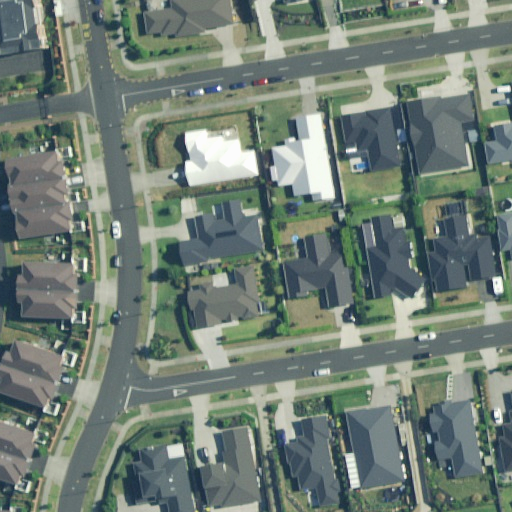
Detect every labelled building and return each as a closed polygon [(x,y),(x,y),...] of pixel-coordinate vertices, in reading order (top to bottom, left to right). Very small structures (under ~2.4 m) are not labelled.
[(0,0),(0,55),(47,48),(39,0),(0,0)] [(147,12),(150,36),(164,34),(164,37),(178,35),(178,37),(209,33),(208,29),(234,25),(230,0),(172,0),(173,9),(147,12)] [(511,81),(511,82),(511,83),(511,122),(496,125),(498,139),(484,141),(488,167),(511,163),(511,81)] [(440,96),(406,102),(420,174),(470,165),(462,122),(473,120),(469,96),(441,101),(440,96)] [(403,166),(392,107),(343,116),(348,144),(358,142),(360,152),(369,150),(373,172),(403,166)] [(336,196),(320,114),(297,118),(302,142),(273,148),(277,167),(271,168),(273,180),(279,179),(280,185),(292,183),(294,195),(311,192),(313,200),(336,196)] [(209,133),(208,129),(188,132),(192,160),(188,161),(192,186),(258,175),(254,149),(241,151),(239,139),(224,141),(222,131),(209,133)] [(60,153),(7,161),(19,240),(72,232),(60,153)] [(225,203),(228,219),(219,221),(217,212),(198,216),(203,238),(181,243),(186,266),(266,250),(259,215),(245,218),(241,200),(225,203)] [(511,211),(497,214),(504,251),(510,250),(511,260),(511,259),(511,211)] [(425,279),(412,270),(407,224),(397,226),(394,213),(371,217),(376,246),(365,247),(374,297),(403,290),(415,297),(425,279)] [(473,264),(475,282),(500,279),(494,235),(472,238),(469,217),(446,220),(449,241),(437,242),(438,249),(429,250),(434,287),(436,287),(437,292),(471,288),(468,265),(473,264)] [(284,263),(291,302),(316,298),(315,294),(325,292),(328,311),(357,306),(347,251),(333,253),(329,233),(306,237),(309,258),(284,263)] [(74,270),(24,266),(23,278),(16,278),(13,313),(21,314),(20,324),(70,328),(71,316),(74,316),(77,280),(73,280),(74,270)] [(246,320),(263,316),(261,306),(264,305),(255,266),(238,270),(241,283),(217,289),(215,283),(204,285),(205,289),(192,292),(198,318),(201,330),(226,325),(225,320),(230,319),(231,323),(243,321),(242,316),(245,315),(246,320)] [(67,355),(19,340),(16,351),(8,349),(0,374),(0,383),(5,385),(1,395),(49,410),(53,398),(57,400),(68,365),(64,364),(67,355)] [(430,414),(434,434),(441,433),(442,439),(435,441),(438,461),(453,458),(456,478),(485,474),(473,400),(437,405),(438,413),(430,414)] [(390,406),(346,413),(358,487),(402,480),(390,406)] [(511,410),(509,411),(511,424),(504,425),(506,437),(499,438),(504,470),(511,469),(511,410)] [(328,439),(325,417),(302,421),(305,441),(287,443),(292,477),(298,476),(301,490),(316,488),(319,506),(338,503),(335,480),(333,480),(326,439),(328,439)] [(40,431),(0,418),(0,478),(22,486),(26,474),(29,475),(41,441),(37,440),(40,431)] [(261,499),(247,427),(222,431),(228,464),(202,469),(209,509),(261,499)] [(171,460),(169,446),(144,450),(146,461),(136,463),(138,477),(133,478),(138,505),(168,499),(170,511),(196,511),(186,457),(171,460)]
